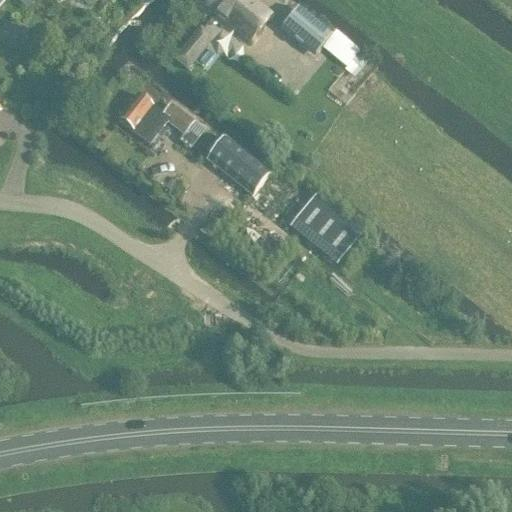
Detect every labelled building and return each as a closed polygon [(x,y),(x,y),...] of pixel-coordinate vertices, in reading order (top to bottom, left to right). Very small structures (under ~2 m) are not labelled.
[(16,0),(16,1),(25,9),(33,0),(16,0)] [(249,0),(208,0),(203,7),(219,20),(250,45),(271,18),(249,0)] [(299,13),(285,30),(317,56),(331,40),(299,13)] [(174,62),(187,72),(208,47),(195,36),(174,62)] [(341,43),(330,56),(347,70),(352,64),(360,71),(367,63),(368,62),(360,55),(361,54),(344,40),(341,43)] [(139,98),(119,123),(149,147),(156,138),(162,130),(166,125),(167,125),(161,121),(164,117),(163,117),(161,115),(139,98)] [(164,117),(161,121),(167,125),(166,125),(183,138),(194,124),(171,106),(163,117),(164,117)] [(225,141),(206,164),(252,201),(271,178),(225,141)] [(314,201),(294,226),(340,263),(359,239),(362,235),(315,199),(314,201)]
